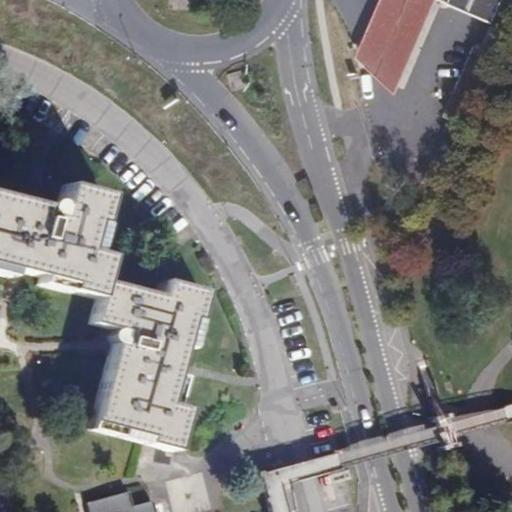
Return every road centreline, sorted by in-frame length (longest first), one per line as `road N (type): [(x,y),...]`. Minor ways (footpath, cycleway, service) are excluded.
road 1 (tertiary): [(414,511),(337,215),(273,9)]
road 2 (tertiary): [(171,52),(215,99),(299,227),(388,511)]
